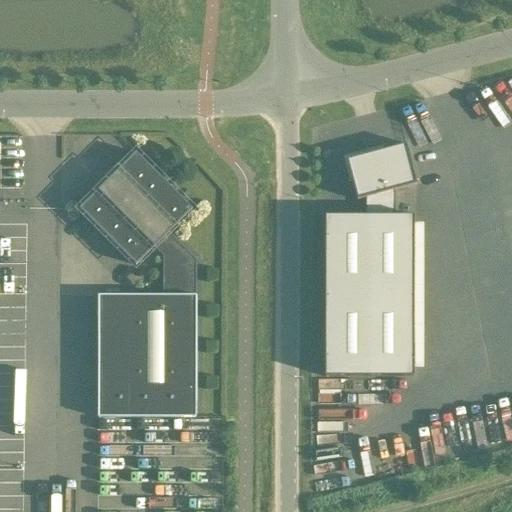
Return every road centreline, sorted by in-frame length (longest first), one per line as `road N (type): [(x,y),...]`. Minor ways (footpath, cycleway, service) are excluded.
road 1 (unclassified): [(288,511),(290,98)]
road 2 (unclassified): [(290,98),(0,107)]
road 3 (unclassified): [(290,98),(511,46)]
